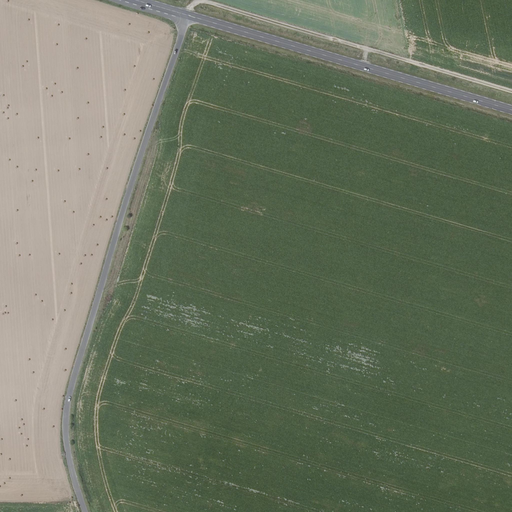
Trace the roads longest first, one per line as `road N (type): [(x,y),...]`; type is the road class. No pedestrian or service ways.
road 1 (unclassified): [(85,511),(66,439),(70,388),(187,15)]
road 2 (primary): [(511,110),(187,15)]
